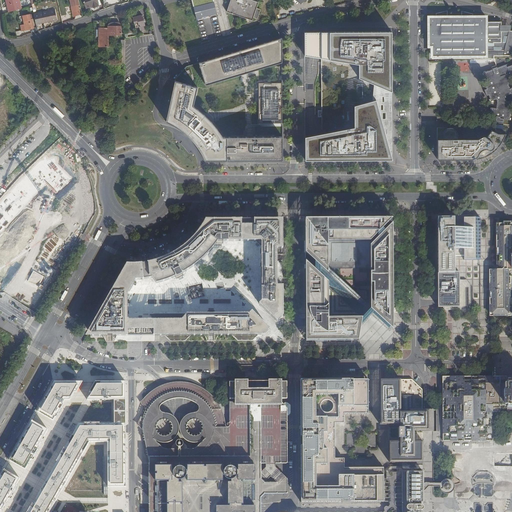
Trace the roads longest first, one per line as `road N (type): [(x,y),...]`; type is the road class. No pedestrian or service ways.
road 1 (unclassified): [(415,196),(416,363),(294,364)]
road 2 (residential): [(294,364),(124,364),(60,338)]
road 3 (unclassified): [(413,0),(415,178)]
road 4 (unclassified): [(293,196),(294,364)]
road 5 (unclassified): [(290,23),(292,178)]
road 6 (residential): [(151,0),(3,45)]
road 7 (secondary): [(110,201),(42,329)]
road 8 (secondary): [(60,338),(133,220)]
road 9 (unclassified): [(164,50),(179,56),(290,23)]
road 10 (secondary): [(166,204),(293,196)]
road 11 (secondary): [(292,178),(166,175)]
road 12 (secondary): [(415,178),(292,178)]
road 13 (secondary): [(293,196),(415,196)]
